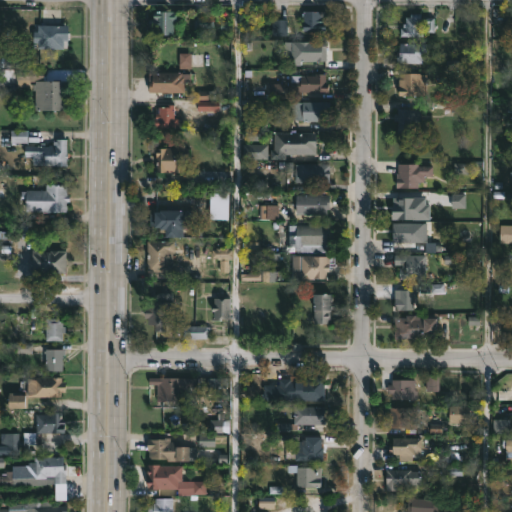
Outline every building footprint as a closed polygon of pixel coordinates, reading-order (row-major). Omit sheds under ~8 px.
[(180,10),(180,20),(175,20),(174,33),(156,33),(156,25),(150,25),(150,17),(154,17),(155,10),(180,10)] [(326,30),(304,30),(304,10),(326,10),(326,30)] [(422,12),(421,16),(436,15),(436,30),(429,30),(429,22),(421,22),(421,26),(424,26),(424,35),(401,34),(401,26),(404,26),(404,22),(406,22),(407,15),(411,15),(411,12),(422,12)] [(287,18),(286,35),(266,34),(266,18),(287,18)] [(69,24),(68,39),(64,39),(64,48),(37,47),(37,41),(33,41),(33,31),(38,31),(38,24),(69,24)] [(327,49),(327,60),(304,60),(304,64),(292,64),(292,58),(286,58),(286,41),(327,41),(327,49)] [(431,42),(430,58),(425,58),(425,62),(396,62),(396,54),(400,54),(401,42),(431,42)] [(44,77),(44,79),(69,79),(70,110),(34,110),(32,82),(34,82),(34,80),(29,80),(29,85),(17,85),(17,70),(44,68),(44,77)] [(183,71),(183,75),(186,75),(185,91),(148,91),(148,79),(152,79),(152,71),(183,71)] [(417,95),(397,94),(397,77),(400,77),(400,71),(425,72),(425,92),(417,92),(417,95)] [(326,72),(326,81),(330,81),(330,91),(297,91),(297,79),(301,79),(301,74),(316,74),(316,72),(326,72)] [(326,111),(326,120),(290,118),(290,100),(331,101),(331,111),(326,111)] [(174,105),(174,117),(178,117),(178,127),(155,126),(156,112),(159,112),(159,106),(166,106),(166,103),(175,104),(174,105)] [(410,109),(416,110),(416,134),(398,134),(398,120),(394,120),(394,113),(398,113),(398,108),(410,109)] [(285,158),(270,158),(270,149),(274,149),(275,130),(316,131),(316,153),(285,153),(285,158)] [(68,138),(68,166),(34,164),(34,156),(25,156),(26,144),(40,145),(40,142),(44,142),(44,145),(57,144),(57,138),(68,138)] [(185,143),(185,147),(189,147),(189,158),(185,158),(185,172),(159,172),(159,164),(155,164),(155,161),(158,161),(158,155),(155,155),(155,150),(160,150),(160,146),(176,146),(176,143),(185,143)] [(268,158),(243,158),(243,143),(268,143),(268,158)] [(419,186),(397,186),(397,172),(399,172),(399,163),(420,163),(420,161),(434,160),(434,175),(425,175),(425,181),(419,181),(419,186)] [(329,163),(329,165),(330,165),(330,184),(297,183),(297,181),(294,181),(295,164),(300,164),(300,162),(329,163)] [(67,185),(67,195),(69,195),(69,201),(66,201),(66,213),(41,212),(41,209),(26,211),(26,198),(21,198),(21,191),(26,192),(26,190),(45,190),(45,184),(67,185)] [(299,212),(297,212),(297,194),(330,194),(330,208),(327,208),(327,213),(299,212)] [(211,220),(229,220),(229,195),(211,195),(211,220)] [(186,227),(186,235),(180,235),(180,237),(166,237),(166,229),(156,227),(156,211),(161,211),(161,208),(190,209),(190,222),(188,222),(188,227),(186,227)] [(318,222),(318,224),(329,224),(329,235),(327,235),(327,246),(300,245),(300,252),(288,252),(289,225),(309,225),(309,222),(318,222)] [(428,222),(428,241),(436,241),(436,251),(393,250),(393,222),(428,222)] [(511,224),(511,243),(500,243),(500,224),(511,224)] [(174,249),(173,250),(173,261),(175,261),(174,272),(147,271),(147,240),(175,240),(174,249)] [(40,248),(40,250),(60,249),(60,251),(67,251),(68,274),(57,274),(57,269),(33,269),(32,248),(40,248)] [(426,254),(426,278),(400,278),(400,266),(402,266),(402,264),(395,264),(395,254),(426,254)] [(330,265),(330,271),(327,270),(327,278),(324,277),(324,280),(295,280),(295,278),(292,277),(293,255),(329,256),(328,264),(330,265)] [(414,309),(394,309),(394,299),(399,299),(399,290),(414,290),(414,309)] [(173,301),(173,325),(166,325),(166,332),(154,331),(155,324),(148,324),(148,318),(144,318),(144,309),(150,309),(150,292),(173,293),(173,301)] [(333,293),(333,303),(336,303),(335,309),(331,310),(331,323),(315,323),(315,293),(333,293)] [(230,297),(230,318),(213,318),(213,310),(210,310),(210,305),(214,305),(214,297),(230,297)] [(415,316),(415,318),(439,317),(438,342),(424,342),(425,326),(415,326),(415,336),(395,337),(395,317),(415,316)] [(64,330),(64,340),(45,339),(46,318),(64,318),(64,330)] [(206,325),(206,327),(210,327),(210,337),(184,338),(184,325),(206,325)] [(65,372),(46,372),(46,350),(65,350),(65,372)] [(290,373),(290,376),(305,376),(305,378),(325,376),(325,400),(277,399),(277,402),(263,402),(263,388),(269,388),(269,378),(281,378),(281,373),(290,373)] [(62,376),(62,381),(66,381),(66,391),(59,391),(59,396),(28,396),(27,408),(9,408),(9,391),(14,391),(13,395),(26,395),(26,391),(28,391),(28,376),(62,376)] [(199,378),(199,391),(182,392),(182,401),(157,401),(157,385),(149,385),(149,377),(199,378)] [(416,380),(416,390),(419,390),(419,398),(404,397),(404,399),(392,399),(392,393),(388,393),(389,384),(392,384),(392,379),(416,380)] [(325,418),(325,423),(298,423),(298,429),(278,429),(279,421),(294,422),(294,405),(325,405),(325,418)] [(457,421),(449,421),(449,405),(470,405),(470,421),(457,421)] [(418,408),(418,426),(391,426),(391,420),(388,420),(388,412),(390,412),(390,407),(418,408)] [(62,412),(62,419),(65,419),(65,432),(37,432),(37,422),(33,422),(33,412),(62,412)] [(495,433),(511,433),(511,421),(495,421),(495,433)] [(35,432),(35,444),(29,444),(29,451),(23,451),(23,444),(19,444),(19,454),(4,453),(4,444),(0,444),(1,437),(4,437),(4,433),(19,433),(19,440),(23,440),(23,431),(35,432)] [(205,446),(191,446),(191,461),(166,461),(167,459),(149,459),(148,438),(176,437),(176,446),(189,446),(189,434),(205,434),(205,446)] [(322,447),(323,447),(323,460),(295,460),(295,450),(301,450),(301,443),(305,443),(305,436),(322,436),(322,447)] [(422,437),(422,454),(413,454),(413,461),(400,460),(400,454),(390,452),(390,445),(394,445),(394,437),(422,437)] [(511,439),(511,457),(503,457),(504,448),(500,448),(500,439),(511,439)] [(67,474),(67,483),(55,483),(55,476),(47,475),(47,478),(19,478),(19,485),(0,485),(0,470),(17,470),(18,465),(29,465),(29,462),(34,462),(34,456),(63,457),(63,468),(66,468),(67,474)] [(160,464),(182,464),(182,480),(206,480),(206,493),(178,495),(178,489),(147,488),(148,464),(160,464)] [(321,487),(296,486),(297,465),(321,466),(321,487)] [(421,471),(420,485),(409,484),(409,491),(386,490),(387,469),(421,471)] [(174,498),(174,511),(149,511),(149,506),(153,506),(153,503),(156,503),(156,497),(174,498)] [(439,499),(437,511),(408,511),(409,497),(439,499)] [(49,500),(49,505),(67,505),(67,511),(28,511),(28,506),(34,506),(34,501),(49,500)]
